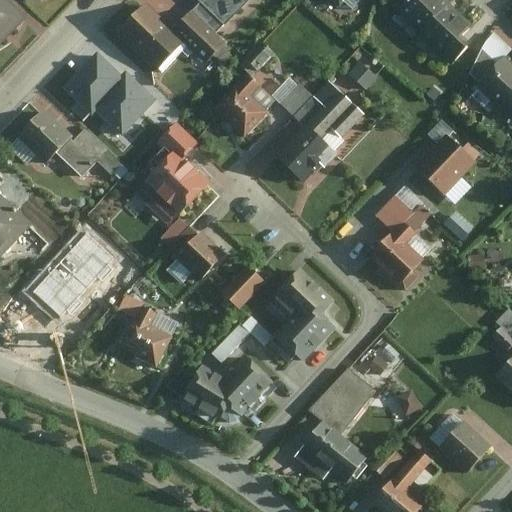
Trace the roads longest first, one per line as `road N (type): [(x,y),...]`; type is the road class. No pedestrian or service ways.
road 1 (residential): [(230,477),(387,303),(257,203)]
road 2 (residential): [(0,371),(158,435),(230,477)]
road 3 (residential): [(0,104),(104,0)]
